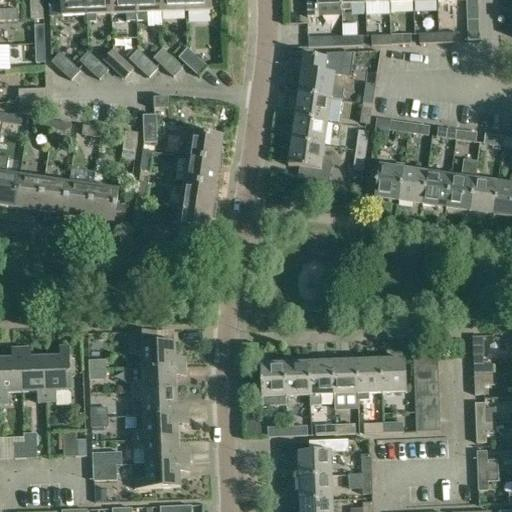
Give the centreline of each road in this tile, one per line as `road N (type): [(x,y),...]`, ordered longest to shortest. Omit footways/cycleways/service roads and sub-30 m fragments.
road 1 (residential): [(229,511),(227,339),(261,93)]
road 2 (residential): [(383,511),(382,475),(461,471),(457,364)]
road 3 (residential): [(261,93),(60,88)]
